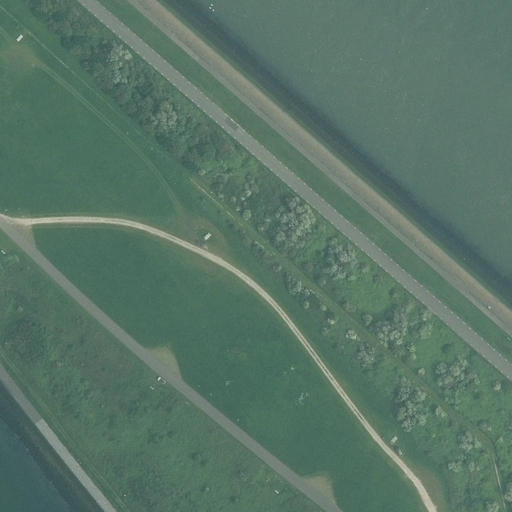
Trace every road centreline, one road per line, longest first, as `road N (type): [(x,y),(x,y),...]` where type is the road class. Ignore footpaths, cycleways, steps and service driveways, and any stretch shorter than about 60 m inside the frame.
road 1 (tertiary): [(511,373),(86,0)]
road 2 (track): [(431,511),(295,333),(223,264),(129,224),(0,220)]
road 3 (unclassified): [(0,222),(333,511)]
road 4 (track): [(206,256),(144,156),(0,30)]
